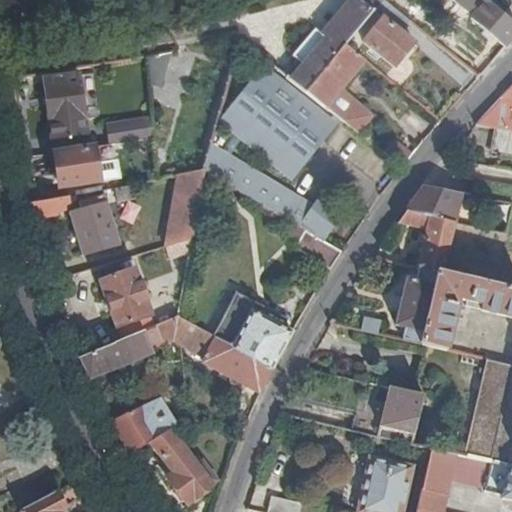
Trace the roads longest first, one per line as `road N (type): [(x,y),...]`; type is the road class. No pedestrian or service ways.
road 1 (residential): [(231,511),(302,332),(405,184),(511,63)]
road 2 (residential): [(130,511),(98,469),(47,366),(0,202)]
